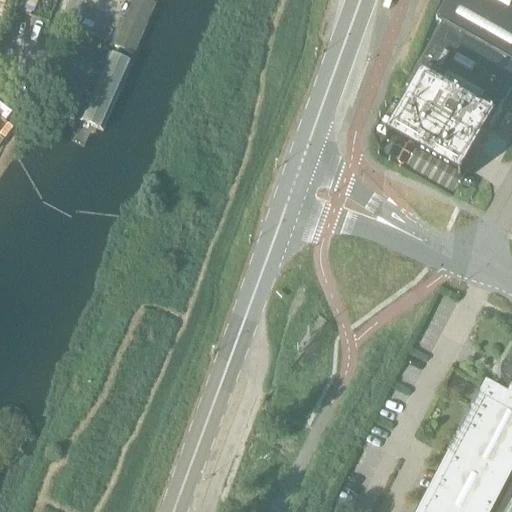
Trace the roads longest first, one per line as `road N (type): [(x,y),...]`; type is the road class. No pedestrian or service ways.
road 1 (primary): [(175,511),(289,210)]
road 2 (primary): [(307,163),(368,0)]
road 3 (unclassified): [(415,237),(343,180),(307,163)]
road 4 (unclassified): [(289,210),(415,237)]
